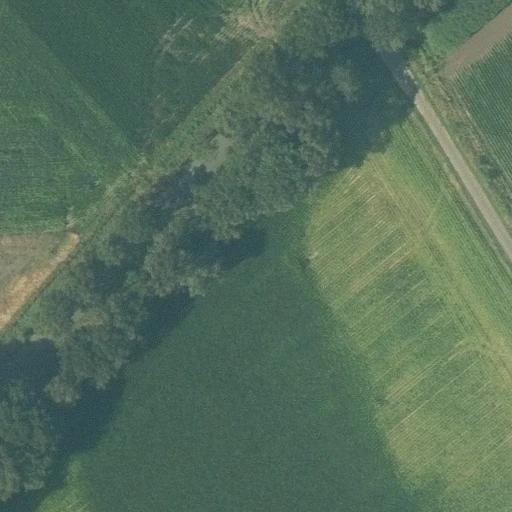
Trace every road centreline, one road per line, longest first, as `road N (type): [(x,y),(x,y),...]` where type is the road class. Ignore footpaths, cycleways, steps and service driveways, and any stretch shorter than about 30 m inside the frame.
road 1 (unclassified): [(0,386),(356,1)]
road 2 (unclassified): [(356,1),(511,260)]
